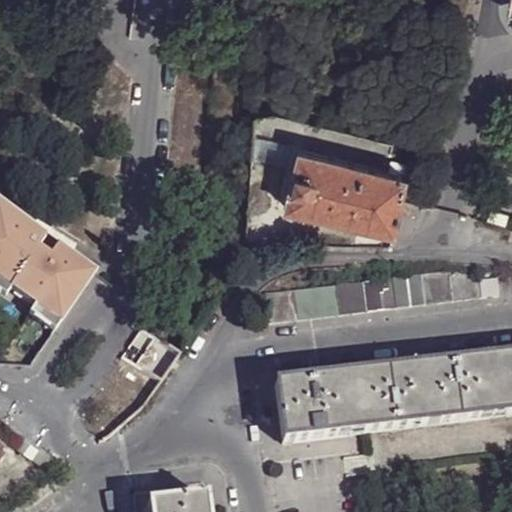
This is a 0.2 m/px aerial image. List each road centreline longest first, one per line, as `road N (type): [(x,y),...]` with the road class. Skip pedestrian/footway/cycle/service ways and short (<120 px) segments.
road 1 (residential): [(112,453),(267,267),(436,254),(511,262)]
road 2 (residential): [(154,0),(122,290)]
road 3 (residential): [(50,436),(127,327),(122,290)]
road 4 (residential): [(16,407),(89,304),(122,290)]
